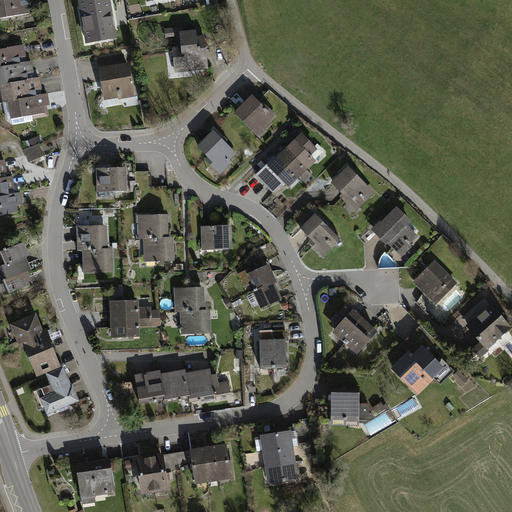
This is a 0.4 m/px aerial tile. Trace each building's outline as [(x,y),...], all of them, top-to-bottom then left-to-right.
[(0,0),(0,19),(30,14),(29,6),(34,5),(33,0),(0,0)] [(111,0),(78,0),(87,42),(118,36),(111,0)] [(180,34),(182,34),(181,28),(165,30),(166,39),(181,37),(180,34)] [(182,47),(172,48),(175,74),(209,70),(205,38),(198,39),(197,32),(182,34),(180,34),(181,37),(182,47)] [(25,45),(0,49),(0,88),(0,89),(3,105),(9,104),(12,121),(45,114),(44,107),(50,106),(48,95),(36,98),(35,91),(42,90),(40,79),(29,81),(28,75),(34,74),(32,62),(21,64),(20,59),(27,58),(25,45)] [(125,54),(97,59),(104,102),(119,99),(119,101),(136,98),(130,64),(126,65),(125,54)] [(253,93),(234,111),(259,137),(273,123),(271,121),(277,115),(267,104),(265,105),(253,93)] [(214,129),(198,145),(208,156),(206,158),(221,174),(233,162),(231,159),(237,153),(214,129)] [(301,132),(266,165),(265,164),(255,174),(273,193),(283,183),(287,187),(315,160),(310,154),(317,148),(301,132)] [(28,140),(31,147),(39,143),(42,142),(39,135),(28,140)] [(31,147),(24,150),(29,162),(45,156),(39,143),(31,147)] [(0,154),(0,214),(18,211),(16,204),(23,203),(20,192),(9,194),(8,188),(14,187),(12,176),(2,178),(0,172),(7,171),(5,159),(0,159),(0,154),(0,155),(0,154)] [(349,165),(331,181),(356,207),(373,192),(349,165)] [(127,166),(96,168),(97,192),(128,190),(127,166)] [(379,220),(371,229),(401,258),(412,247),(410,244),(418,235),(407,225),(411,220),(396,205),(381,221),(379,220)] [(314,212),(299,227),(309,238),(307,240),(323,256),(340,239),(314,212)] [(168,213),(138,214),(139,239),(144,239),(145,262),(175,260),(174,236),(169,236),(168,213)] [(107,224),(77,226),(78,250),(83,250),(84,272),(114,271),(113,247),(108,247),(107,224)] [(232,224),(201,226),(202,250),(233,248),(232,224)] [(24,241),(0,250),(5,263),(1,264),(7,277),(3,278),(9,292),(33,282),(28,270),(31,269),(26,256),(30,255),(24,241)] [(435,260),(413,282),(436,305),(458,283),(435,260)] [(270,263),(248,273),(256,289),(253,290),(261,308),(283,298),(276,283),(279,282),(270,263)] [(205,286),(174,287),(175,312),(180,312),(182,335),(212,333),(211,309),(206,309),(205,286)] [(225,297),(221,300),(226,307),(230,304),(225,297)] [(140,299),(110,300),(111,337),(140,336),(140,327),(161,326),(161,310),(152,310),(152,307),(140,308),(140,299)] [(511,326),(491,303),(465,325),(479,341),(471,349),(480,358),(489,350),(488,349),(511,327),(511,326)] [(352,308),(331,332),(356,353),(377,330),(352,308)] [(36,312),(10,323),(20,348),(24,346),(36,376),(61,365),(51,342),(53,341),(47,328),(43,329),(36,312)] [(274,330),(260,330),(261,368),(287,367),(286,329),(285,329),(285,325),(273,325),(274,330)] [(390,367),(418,395),(435,378),(441,383),(454,371),(442,358),(439,361),(422,344),(418,347),(407,337),(399,345),(405,352),(390,367)] [(40,398),(47,414),(80,400),(73,384),(72,385),(63,365),(46,372),(51,384),(41,388),(45,396),(40,398)] [(161,370),(135,374),(141,403),(165,398),(166,402),(189,398),(190,402),(232,395),(230,381),(219,383),(217,373),(213,374),(211,367),(187,372),(186,368),(161,373),(161,370)] [(468,380),(459,370),(452,376),(462,386),(468,380)] [(331,386),(331,426),(360,427),(360,423),(367,423),(376,418),(368,403),(360,403),(360,386),(331,386)] [(382,402),(372,408),(374,411),(376,410),(378,413),(388,408),(386,404),(384,405),(382,402)] [(290,430),(259,435),(267,484),(298,479),(290,430)] [(226,442),(190,448),(190,450),(193,469),(196,484),(232,478),(226,442)] [(190,450),(165,455),(168,473),(193,469),(190,450)] [(165,451),(151,454),(157,492),(171,490),(168,473),(165,455),(165,451)] [(151,454),(136,456),(142,494),(157,492),(151,454)] [(110,458),(76,463),(81,497),(116,492),(110,458)]
